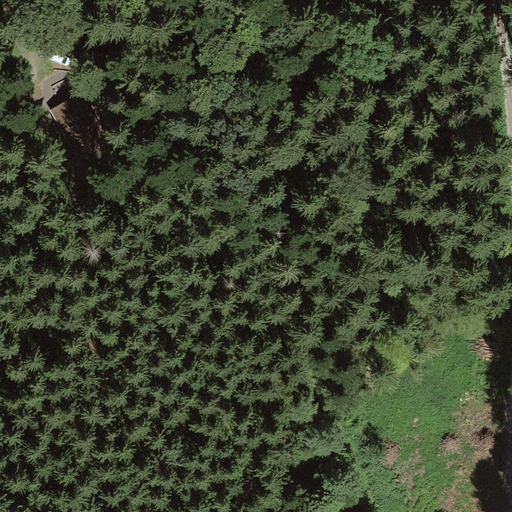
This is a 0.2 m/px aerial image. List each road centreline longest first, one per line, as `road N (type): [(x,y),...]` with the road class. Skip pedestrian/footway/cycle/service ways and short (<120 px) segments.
road 1 (track): [(32,0),(241,205),(317,362),(373,511)]
road 2 (track): [(511,138),(501,0)]
